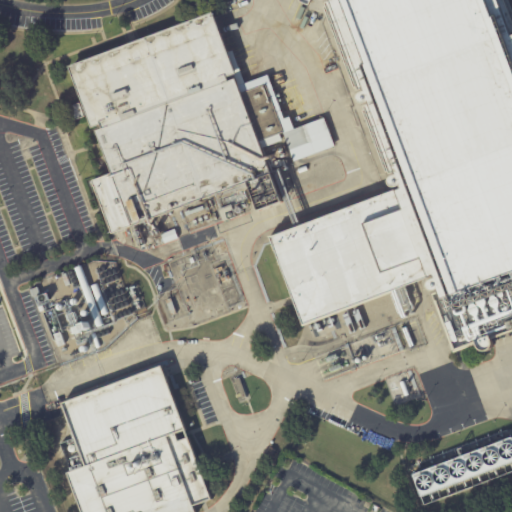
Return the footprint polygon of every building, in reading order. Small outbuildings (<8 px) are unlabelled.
[(504,0),(511,21),(511,32),(511,33),(511,35),(511,332),(494,339),(495,344),(495,348),(493,351),(490,353),(486,353),(483,351),(481,349),(479,345),(455,353),(434,295),(441,293),(440,290),(435,292),(433,291),(431,290),(429,287),(429,285),(431,282),(437,279),(435,277),(303,326),(270,238),(402,189),(401,186),(396,187),(394,188),(391,186),(389,184),(389,181),(389,179),(391,177),(397,175),(396,173),(388,175),(387,173),(383,174),(360,112),(365,110),(363,107),(369,105),(368,102),(364,103),(361,103),(359,101),(357,99),(357,96),(359,94),(365,91),(364,88),(357,91),(356,88),(352,89),(322,7),(326,6),(325,2),(330,0),(310,0),(307,6),(298,2),(297,0),(504,0)] [(69,66),(214,11),(228,52),(234,50),(246,83),(269,76),(285,119),(290,117),(294,129),(325,118),(336,146),(108,233),(90,180),(113,173),(96,130),(103,128),(101,123),(92,128),(88,116),(72,121),(67,107),(81,102),(69,66)] [(35,297),(38,308),(50,305),(47,293),(35,297)] [(171,298),(177,314),(172,315),(166,300),(171,298)] [(224,308),(225,312),(215,316),(213,312),(224,308)] [(82,325),(89,322),(91,329),(85,331),(82,325)] [(74,328),(80,326),(82,332),(77,335),(74,328)] [(59,347),(55,335),(61,332),(66,344),(59,347)] [(164,367),(213,500),(195,507),(197,511),(81,511),(68,474),(86,467),(63,404),(163,366),(164,367)] [(425,505),(414,477),(511,439),(511,474),(425,507),(425,505)]
